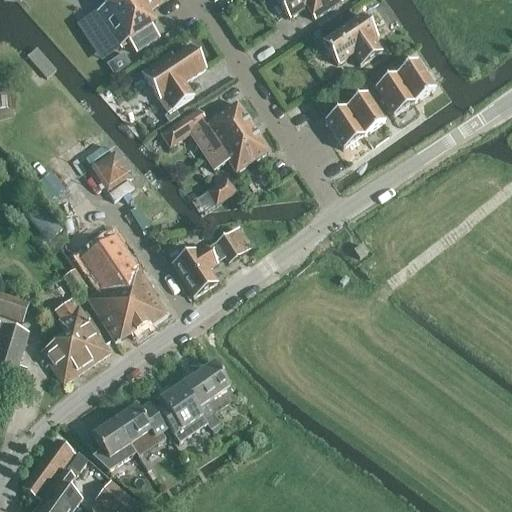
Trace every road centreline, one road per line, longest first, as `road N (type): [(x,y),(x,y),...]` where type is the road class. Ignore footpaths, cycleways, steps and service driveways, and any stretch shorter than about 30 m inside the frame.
road 1 (tertiary): [(0,498),(22,445),(337,218)]
road 2 (residential): [(337,218),(196,0)]
road 3 (tertiary): [(337,218),(511,100)]
road 4 (track): [(392,288),(511,184)]
road 5 (track): [(293,442),(192,325)]
